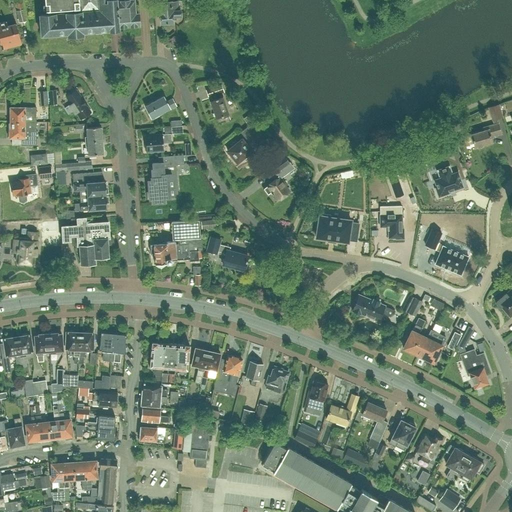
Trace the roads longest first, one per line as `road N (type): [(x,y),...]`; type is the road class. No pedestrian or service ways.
road 1 (residential): [(315,303),(284,246),(218,182),(180,79),(172,68),(142,63)]
road 2 (tertiary): [(511,445),(427,395),(302,340)]
road 3 (residential): [(136,299),(118,105)]
road 4 (residential): [(469,307),(432,286),(364,266),(315,303)]
road 5 (tertiary): [(302,340),(193,306),(136,299)]
road 6 (residential): [(126,450),(136,299)]
road 7 (tertiary): [(136,299),(0,307)]
road 8 (residential): [(0,462),(77,447),(126,450)]
